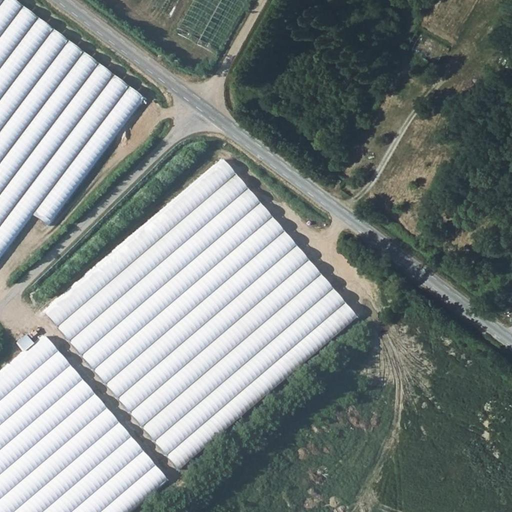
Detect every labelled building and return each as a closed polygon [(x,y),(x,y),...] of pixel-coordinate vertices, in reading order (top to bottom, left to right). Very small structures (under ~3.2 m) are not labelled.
[(0,0),(0,251),(30,211),(42,220),(139,92),(16,0),(0,0)] [(420,31),(412,49),(442,64),(451,46),(420,31)] [(353,313),(222,158),(42,309),(173,464),(353,313)] [(0,372),(0,511),(131,511),(168,483),(46,335),(0,372)] [(18,340),(9,348),(17,356),(26,348),(18,340)]
